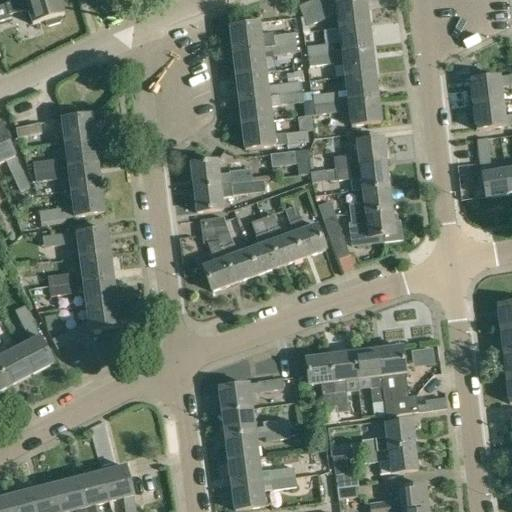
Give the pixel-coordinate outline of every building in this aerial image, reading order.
[(65,15),(59,0),(16,0),(0,5),(0,21),(10,19),(9,16),(28,10),(33,25),(44,22),(45,26),(49,28),(60,24),(62,21),(61,17),(65,15)] [(308,28),(331,19),(322,0),(315,0),(299,8),(308,28)] [(339,29),(369,26),(366,1),(336,4),(338,16),(339,29)] [(342,54),(372,50),(369,26),(339,29),(342,54)] [(234,54),(262,51),(272,50),(296,47),(295,34),(273,36),(273,32),(260,34),(259,27),(232,30),(234,54)] [(331,45),(307,48),(308,58),(332,55),(331,45)] [(272,50),(273,60),(298,57),(297,55),(296,47),(272,50)] [(345,78),(375,74),(372,50),(342,54),(345,78)] [(262,51),(234,54),(237,79),(265,76),(262,56),(262,51)] [(334,65),(332,55),(308,58),(309,69),(334,65)] [(304,82),(302,72),(294,73),(295,83),(304,82)] [(295,83),(294,73),(287,74),(289,84),(295,83)] [(348,102),(378,99),(375,74),(345,78),(348,102)] [(237,79),(240,104),(303,95),(301,83),(289,84),(266,87),(265,76),(237,79)] [(470,82),(473,106),(502,103),(501,88),(500,78),(470,82)] [(339,104),(337,93),(312,97),(314,107),(339,104)] [(240,104),(243,128),(271,125),(269,108),(303,103),(304,103),(303,95),(240,104)] [(348,102),(352,127),(381,124),(378,99),(348,102)] [(306,119),(315,117),(314,107),(313,105),(313,102),(304,103),(303,103),(305,113),(306,119)] [(473,106),(475,131),(505,128),(511,126),(511,115),(504,117),(502,103),(473,106)] [(340,114),(339,104),(314,107),(315,117),(340,114)] [(65,145),(95,141),(91,116),(62,119),(63,129),(65,145)] [(15,128),(17,140),(41,134),(39,124),(15,128)] [(243,128),(246,152),(273,149),(273,147),(308,143),(307,132),(286,135),(285,134),(272,136),(271,125),(243,128)] [(3,131),(0,132),(0,163),(14,157),(3,131)] [(335,172),(386,166),(383,140),(356,144),(358,155),(348,157),(333,158),(334,170),(335,172)] [(481,175),(485,199),(509,195),(505,171),(494,173),(493,163),(490,163),(487,140),(475,141),(478,166),(479,166),(480,175),(481,175)] [(68,169),(98,165),(95,141),(65,145),(68,164),(68,169)] [(270,156),(272,168),(297,166),(295,153),(270,156)] [(34,173),(58,170),(58,165),(57,161),(32,164),(34,173)] [(191,166),(194,191),(244,186),(244,184),(252,183),(251,173),(229,175),(219,176),(218,163),(191,166)] [(69,175),(71,193),(101,189),(98,165),(68,169),(69,175)] [(19,166),(9,171),(20,193),(30,189),(19,166)] [(389,189),(386,166),(335,172),(336,183),(350,181),(351,193),(362,191),(362,193),(389,189)] [(60,181),(58,170),(34,173),(35,184),(60,181)] [(194,191),(196,214),(223,211),(222,199),(233,198),(245,196),(244,186),(194,191)] [(73,208),(75,218),(104,214),(101,189),(71,193),(73,208)] [(350,218),(392,212),(389,189),(362,193),(364,204),(348,206),(350,218)] [(323,222),(335,218),(330,203),(317,207),(323,222)] [(284,212),(289,225),(300,221),(296,208),(284,212)] [(64,210),(39,213),(40,224),(65,221),(64,210)] [(392,212),(350,218),(351,228),(366,226),(368,240),(383,238),(383,244),(401,242),(399,224),(393,225),(392,212)] [(262,220),(279,268),(301,260),(292,234),(282,238),(278,229),(273,216),(262,220)] [(323,222),(330,243),(343,238),(335,218),(323,222)] [(218,237),(229,233),(224,219),(200,222),(203,246),(207,245),(213,263),(203,267),(212,293),(235,284),(218,237)] [(248,250),(258,276),(279,268),(262,220),(250,224),(255,237),(258,247),(248,250)] [(292,234),(301,260),(326,251),(316,226),(304,230),(293,234),(292,234)] [(80,259),(110,255),(106,231),(77,234),(77,235),(78,245),(80,259)] [(218,237),(235,284),(258,276),(248,250),(237,254),(229,233),(218,237)] [(42,239),(44,250),(68,246),(67,235),(42,239)] [(113,280),(110,255),(80,259),(82,275),(83,284),(113,280)] [(49,288),(73,285),(72,275),(47,278),(49,288)] [(85,294),(86,309),(116,305),(113,280),(83,284),(73,285),(49,288),(50,299),(85,294)] [(88,322),(89,332),(119,329),(116,305),(86,309),(88,322)] [(511,305),(496,307),(499,332),(511,330),(511,305)] [(27,334),(36,330),(24,307),(15,312),(27,334)] [(57,350),(79,339),(73,330),(52,341),(57,350)] [(511,330),(499,332),(502,356),(511,355),(511,330)] [(17,352),(31,378),(54,366),(40,340),(31,345),(17,352)] [(402,349),(376,352),(383,401),(386,419),(417,415),(415,398),(408,399),(402,349)] [(0,360),(0,370),(10,389),(31,378),(17,352),(1,360),(0,360)] [(376,352),(353,355),(356,381),(368,380),(371,403),(383,401),(376,352)] [(328,357),(336,415),(349,413),(345,382),(356,381),(353,355),(328,357)] [(511,355),(502,356),(505,381),(511,379),(511,355)] [(318,410),(320,426),(337,424),(336,415),(328,357),(308,360),(311,386),(320,385),(324,410),(318,410)] [(0,394),(10,389),(0,370),(0,394)] [(282,380),(258,383),(260,395),(284,391),(282,380)] [(220,389),(223,414),(251,410),(250,396),(248,386),(248,385),(220,389)] [(223,414),(226,438),(255,434),(251,410),(223,414)] [(263,424),(264,433),(288,430),(287,421),(263,424)] [(361,443),(363,453),(413,448),(410,423),(385,426),(386,439),(376,441),(361,443)] [(288,430),(264,433),(266,444),(290,441),(288,430)] [(226,438),(229,463),(258,459),(255,434),(226,438)] [(378,465),(380,475),(415,471),(413,448),(363,453),(364,467),(378,465)] [(229,463),(232,487),(295,479),(295,480),(319,477),(317,460),(293,464),(293,469),(260,474),(258,459),(229,463)] [(126,469),(101,475),(109,504),(123,500),(124,511),(134,511),(134,507),(133,499),(126,469)] [(101,475),(77,481),(85,510),(85,511),(95,511),(95,508),(109,504),(101,475)] [(335,478),(336,489),(358,487),(356,475),(335,478)] [(295,479),(232,487),(235,511),(264,508),(262,494),(296,489),(295,480),(295,479)] [(54,488),(59,511),(78,511),(85,510),(77,481),(54,488)] [(336,489),(338,502),(359,499),(358,487),(336,489)] [(59,511),(54,488),(30,494),(34,511),(59,511)] [(427,511),(425,488),(398,491),(400,502),(369,506),(369,511),(427,511)] [(6,500),(9,511),(34,511),(30,494),(6,500)] [(0,511),(9,511),(6,500),(0,501),(0,511)]
